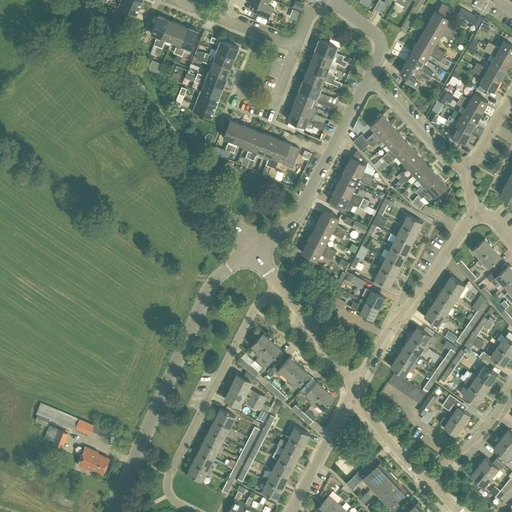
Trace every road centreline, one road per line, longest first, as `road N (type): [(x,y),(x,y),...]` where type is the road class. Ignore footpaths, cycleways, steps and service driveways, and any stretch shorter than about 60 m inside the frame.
road 1 (residential): [(252,249),(75,0)]
road 2 (residential): [(108,511),(206,292),(252,249)]
road 3 (residential): [(191,511),(172,500),(168,475),(254,305),(284,292)]
road 4 (residential): [(252,249),(300,213),(369,74)]
road 5 (residential): [(355,385),(475,212)]
road 6 (residential): [(290,511),(355,385)]
road 7 (residential): [(466,167),(448,163),(369,74)]
road 8 (residential): [(511,383),(491,419),(427,481)]
road 9 (residential): [(427,481),(365,410),(355,385)]
